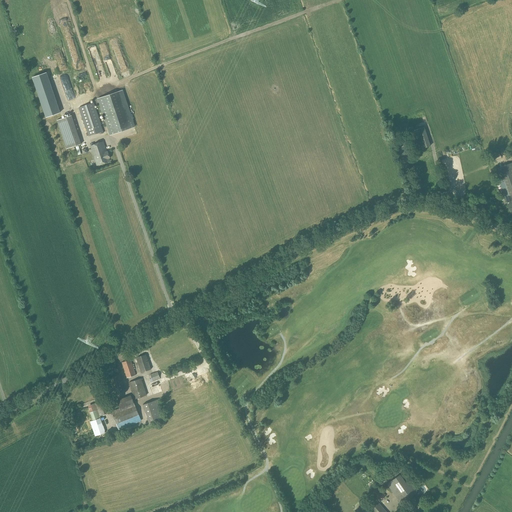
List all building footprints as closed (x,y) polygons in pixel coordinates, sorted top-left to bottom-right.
[(122,90),(98,98),(110,135),(134,127),(122,90)] [(89,136),(99,132),(100,134),(104,133),(103,131),(93,103),(79,107),(89,136)] [(66,149),(81,144),(71,115),(57,120),(66,149)] [(414,130),(421,149),(430,146),(424,127),(414,130)] [(90,146),(97,165),(109,161),(108,158),(109,158),(107,152),(106,152),(103,141),(90,146)] [(406,141),(397,144),(401,155),(410,152),(406,141)] [(503,177),(500,179),(501,182),(504,181),(506,185),(501,186),(504,197),(505,196),(508,204),(507,204),(510,212),(511,211),(511,202),(510,204),(509,201),(511,200),(511,198),(511,195),(511,194),(511,162),(500,167),(503,177)] [(136,357),(141,372),(151,369),(146,354),(136,357)] [(127,377),(135,374),(130,359),(122,362),(127,377)] [(152,380),(160,377),(158,371),(150,374),(152,380)] [(109,378),(115,394),(125,391),(122,380),(122,378),(121,378),(120,375),(109,378)] [(129,382),(133,394),(131,395),(131,396),(133,400),(146,395),(141,378),(129,382)] [(92,394),(94,400),(105,396),(103,390),(92,394)] [(141,421),(133,400),(131,396),(131,395),(116,401),(119,408),(112,411),(119,430),(141,421)] [(102,400),(95,403),(88,405),(88,407),(84,408),(81,409),(82,412),(84,411),(89,410),(93,420),(90,421),(95,436),(105,433),(99,416),(100,416),(101,419),(106,417),(105,414),(106,413),(102,400)] [(164,419),(157,400),(143,404),(150,423),(164,419)] [(414,494),(400,474),(387,483),(401,503),(414,494)] [(371,492),(379,502),(386,495),(378,486),(371,492)] [(372,511),(386,511),(374,498),(366,505),(372,511)]
